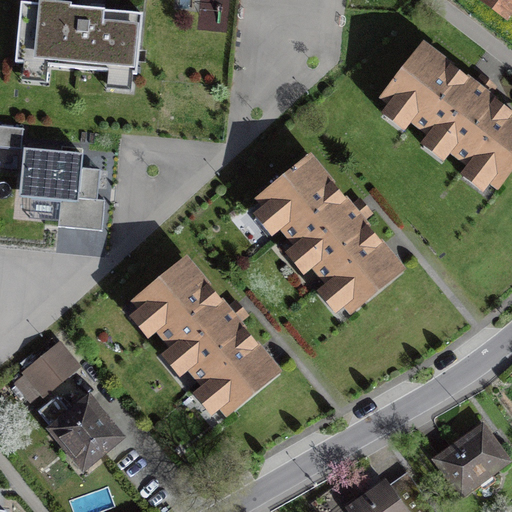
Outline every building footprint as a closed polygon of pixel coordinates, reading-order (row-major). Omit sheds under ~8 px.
[(511,8),(511,0),(477,0),(504,20),(511,8)] [(90,11),(25,4),(19,67),(140,79),(147,16),(90,11)] [(424,51),(386,100),(497,185),(511,165),(511,118),(484,97),(489,91),(477,82),(472,88),(424,51)] [(99,152),(18,145),(14,196),(95,203),(99,152)] [(350,209),(310,162),(263,202),(268,208),(258,217),(271,233),(281,225),(352,308),(398,268),(358,222),(365,216),(355,205),(350,209)] [(188,264),(139,303),(226,411),(276,371),(237,323),(242,319),(232,306),(226,311),(188,264)] [(44,393),(78,365),(60,345),(26,373),(44,393)] [(57,398),(40,410),(83,465),(118,438),(89,399),(70,414),(57,398)] [(482,427),(437,460),(462,493),(507,461),(482,427)] [(390,487),(407,511),(433,511),(407,475),(390,487)] [(407,511),(390,487),(386,483),(351,509),(347,504),(356,497),(343,480),(319,497),(315,511),(407,511)]
